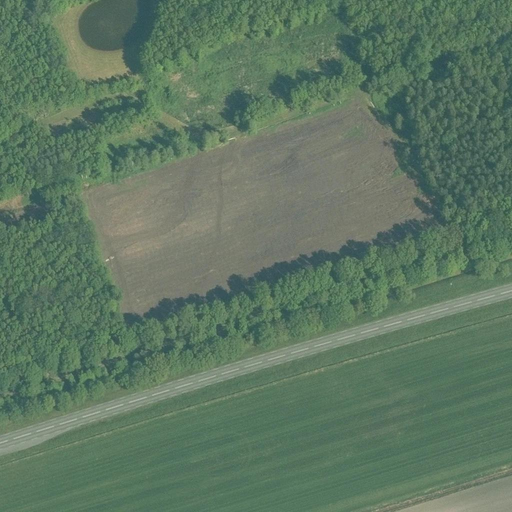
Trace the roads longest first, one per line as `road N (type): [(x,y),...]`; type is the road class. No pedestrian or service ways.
road 1 (track): [(0,398),(511,238)]
road 2 (primary): [(0,445),(511,292)]
